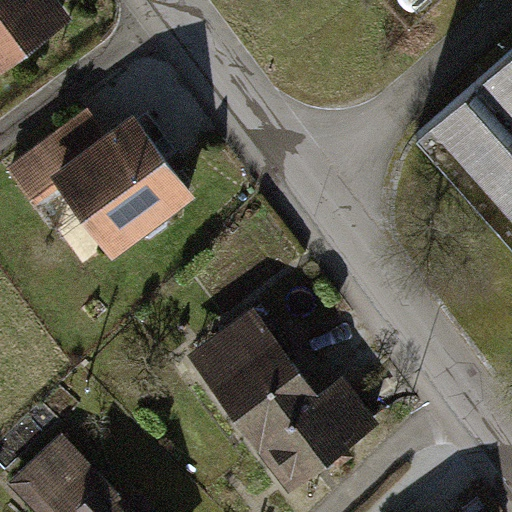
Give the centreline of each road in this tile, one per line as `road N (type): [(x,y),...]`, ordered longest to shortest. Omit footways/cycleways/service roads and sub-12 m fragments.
road 1 (residential): [(154,0),(511,480)]
road 2 (unknown): [(303,202),(511,17)]
